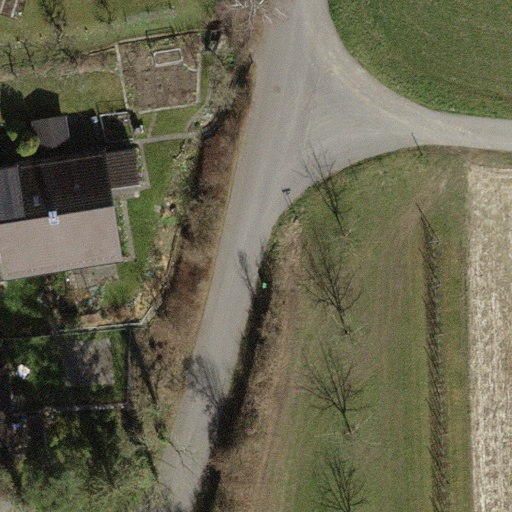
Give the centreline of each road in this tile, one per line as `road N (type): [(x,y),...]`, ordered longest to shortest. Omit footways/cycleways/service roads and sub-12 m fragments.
road 1 (unclassified): [(314,0),(306,97),(169,511)]
road 2 (track): [(306,97),(403,117),(511,126)]
